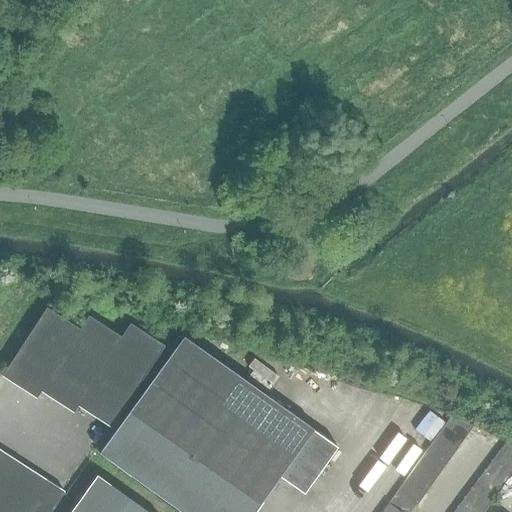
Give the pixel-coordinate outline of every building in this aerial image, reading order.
[(45,307),(1,374),(36,397),(41,390),(73,411),(78,404),(111,426),(163,345),(128,323),(120,336),(87,315),(78,329),(45,307)] [(182,336),(98,452),(180,511),(252,511),(278,476),(302,493),(336,447),(312,430),(313,429),(182,336)] [(467,437),(474,427),(451,415),(446,421),(467,437)] [(467,437),(446,421),(439,431),(460,447),(467,437)] [(460,447),(439,431),(433,441),(453,456),(460,447)] [(453,456),(433,441),(426,450),(446,466),(453,456)] [(511,462),(511,446),(504,443),(498,452),(511,462)] [(0,511),(48,511),(63,490),(0,449),(0,511)] [(446,466),(426,450),(419,460),(439,475),(446,466)] [(491,460),(510,475),(511,472),(511,462),(498,452),(491,460)] [(439,475),(419,460),(412,469),(432,485),(439,475)] [(484,469),(504,483),(510,475),(491,460),(484,469)] [(432,485),(412,469),(405,479),(426,495),(432,485)] [(478,478),(497,492),(504,483),(484,469),(478,478)] [(149,511),(97,473),(69,511),(149,511)] [(471,487),(490,501),(497,492),(478,478),(471,487)] [(426,495),(405,479),(398,489),(419,504),(426,495)] [(465,496),(484,510),(490,501),(471,487),(465,496)] [(380,511),(412,511),(419,504),(398,489),(380,511)] [(458,504),(468,511),(482,511),(484,510),(465,496),(458,504)]
